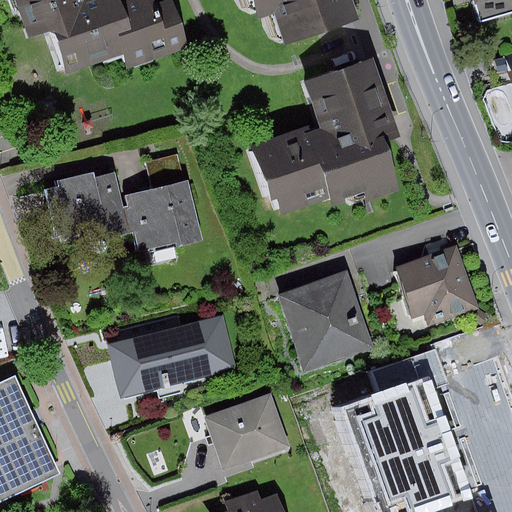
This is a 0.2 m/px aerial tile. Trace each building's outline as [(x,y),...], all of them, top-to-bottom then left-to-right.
[(15,0),(28,37),(48,30),(50,30),(64,72),(125,53),(118,32),(128,29),(118,0),(15,0)] [(175,0),(155,0),(154,0),(118,0),(128,29),(118,32),(125,53),(131,70),(192,50),(175,0)] [(248,0),(255,21),(274,14),(286,46),(359,21),(352,0),(248,0)] [(511,7),(511,0),(476,0),(480,14),(511,7)] [(318,128),(308,131),(306,124),(245,146),(271,219),(332,198),(359,188),(364,201),(398,189),(379,135),(397,129),(372,59),(302,83),(318,128)] [(185,153),(151,160),(157,186),(190,179),(185,153)] [(58,184),(46,187),(60,253),(133,237),(125,204),(118,169),(94,175),(93,171),(57,179),(58,184)] [(131,203),(125,204),(137,256),(204,242),(190,179),(157,186),(129,192),(131,203)] [(483,307),(461,242),(396,263),(414,318),(425,315),(429,325),(483,307)] [(352,271),(283,295),(310,370),(378,347),(352,271)] [(223,312),(111,342),(126,396),(237,366),(223,312)] [(35,415),(14,371),(0,377),(0,495),(58,473),(35,415)] [(422,511),(473,494),(430,375),(332,410),(368,511),(422,511)] [(275,390),(205,413),(223,470),(293,447),(275,390)] [(213,511),(290,511),(283,490),(262,497),(259,486),(224,498),(227,507),(213,511)]
